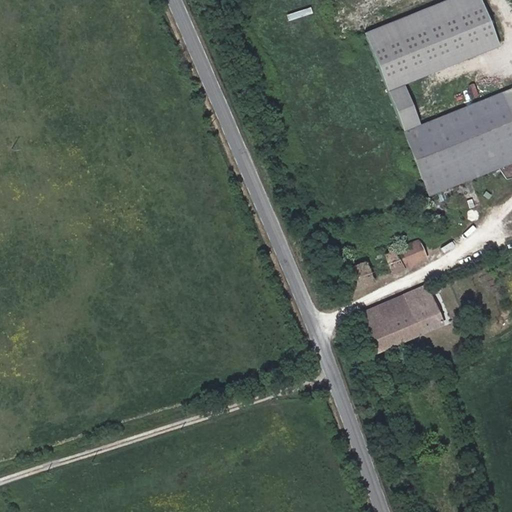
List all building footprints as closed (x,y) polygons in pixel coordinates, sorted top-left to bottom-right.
[(511,123),(499,92),(402,131),(428,196),(511,162),(511,123)] [(467,209),(480,204),(478,197),(464,203),(467,209)] [(471,217),(482,213),(479,206),(468,211),(471,217)] [(416,241),(392,251),(400,269),(423,258),(416,241)] [(392,251),(344,272),(351,291),(400,269),(392,251)] [(360,314),(377,352),(440,324),(423,286),(360,314)] [(406,451),(423,492),(436,487),(418,446),(406,451)]
